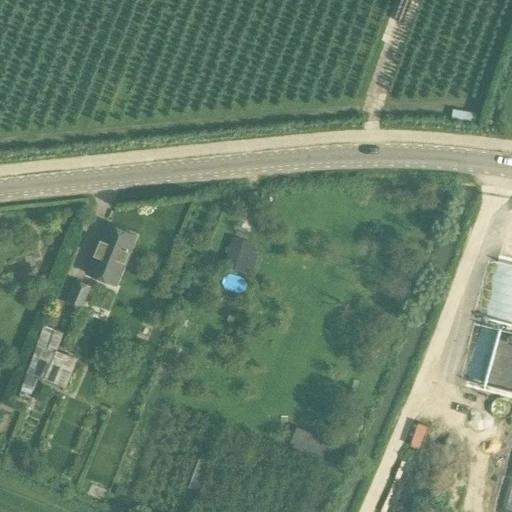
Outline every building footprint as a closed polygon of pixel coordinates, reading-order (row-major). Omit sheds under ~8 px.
[(107,225),(87,273),(116,284),(135,236),(107,225)] [(252,274),(257,253),(252,251),(254,243),(233,237),(225,267),(252,274)] [(76,281),(68,299),(84,305),(91,288),(76,281)] [(44,326),(26,372),(65,387),(76,360),(56,352),(62,334),(44,326)] [(291,443),(324,455),(330,438),(297,426),(291,443)] [(199,459),(194,475),(206,479),(211,464),(199,459)]
